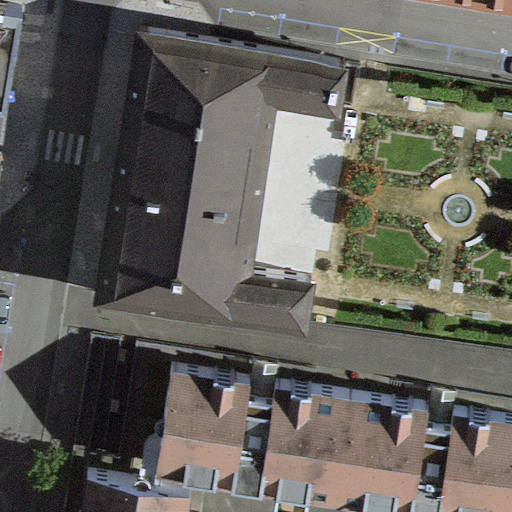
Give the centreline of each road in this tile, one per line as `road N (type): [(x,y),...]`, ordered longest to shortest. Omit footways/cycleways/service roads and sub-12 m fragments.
road 1 (residential): [(96,0),(9,511)]
road 2 (residential): [(511,27),(345,0)]
